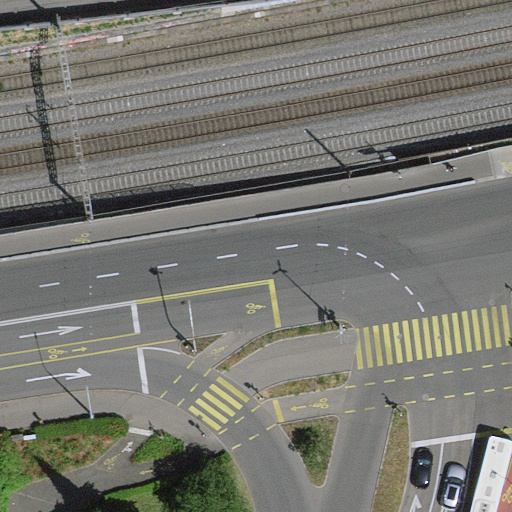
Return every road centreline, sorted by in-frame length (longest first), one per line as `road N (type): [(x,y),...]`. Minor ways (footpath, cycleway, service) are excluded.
road 1 (secondary): [(0,324),(381,259)]
road 2 (secondary): [(0,369),(142,371),(200,390),(275,462),(294,511)]
road 3 (secondary): [(455,511),(467,393),(459,245)]
road 4 (secondary): [(381,259),(362,461),(347,511)]
